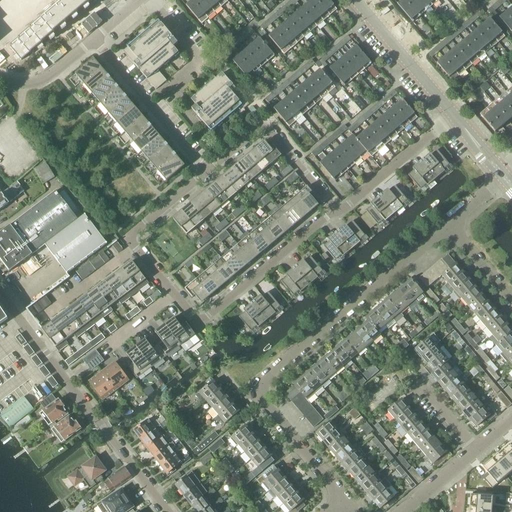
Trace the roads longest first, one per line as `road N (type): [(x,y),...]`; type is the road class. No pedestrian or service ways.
road 1 (residential): [(345,501),(260,389),(448,226)]
road 2 (residential): [(166,511),(0,293)]
road 3 (residential): [(174,297),(193,319),(203,319),(333,209)]
road 4 (residential): [(95,41),(206,173)]
road 5 (residential): [(333,209),(342,210),(454,117)]
road 6 (residential): [(454,117),(356,0)]
road 7 (residential): [(166,101),(214,61),(163,0)]
